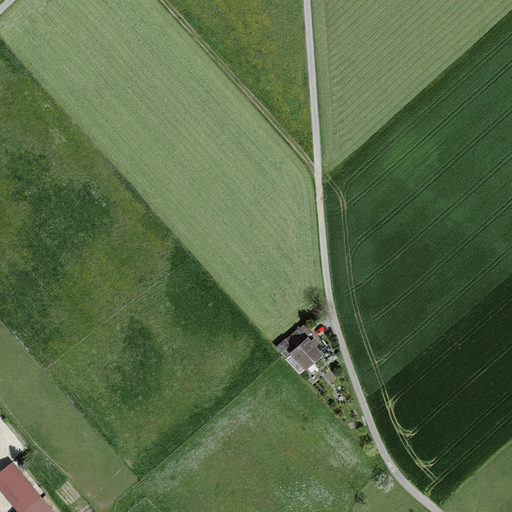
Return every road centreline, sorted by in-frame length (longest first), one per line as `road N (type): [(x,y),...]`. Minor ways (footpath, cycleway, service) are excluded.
road 1 (unclassified): [(435,511),(398,478),(377,442),(336,327),(306,0)]
road 2 (track): [(163,0),(318,172)]
